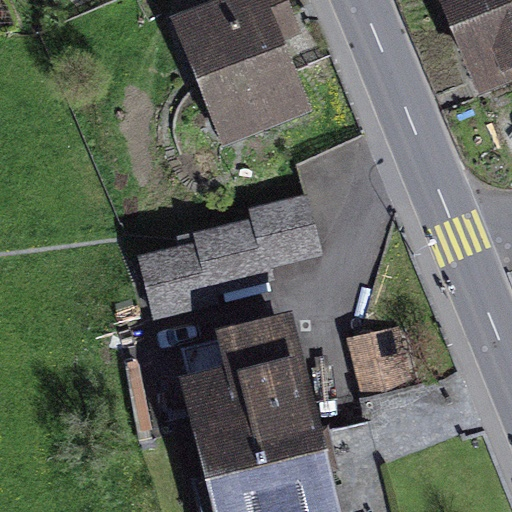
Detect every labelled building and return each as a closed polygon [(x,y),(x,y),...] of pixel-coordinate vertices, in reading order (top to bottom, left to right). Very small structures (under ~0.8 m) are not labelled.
[(222,151),(314,114),(285,43),(302,35),(288,0),(222,0),(168,21),(222,151)] [(511,0),(437,0),(479,101),(511,87),(511,0)] [(274,271),(324,258),(307,198),(249,211),(251,220),(193,235),(196,243),(138,260),(154,323),(220,305),(218,297),(277,283),(274,271)] [(214,511),(339,511),(330,475),(338,473),(328,430),(319,432),(290,317),(176,347),(186,381),(179,382),(214,511)] [(394,331),(347,346),(363,398),(410,383),(394,331)]
